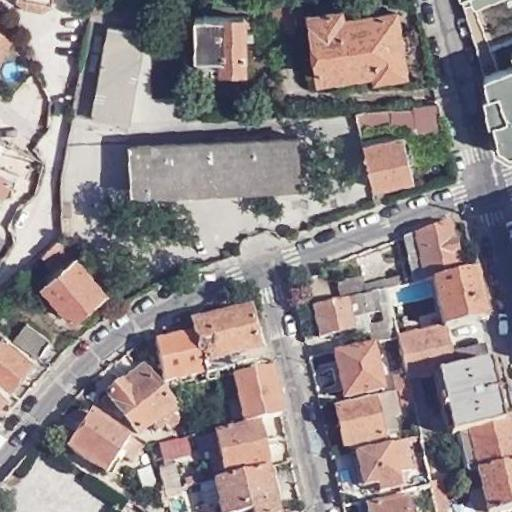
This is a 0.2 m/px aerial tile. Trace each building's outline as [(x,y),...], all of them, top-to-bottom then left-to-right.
[(511,0),(460,0),(462,4),(474,0),(490,0),(496,15),(468,24),(484,75),(498,144),(511,149),(511,148),(511,0)] [(474,0),(462,4),(468,24),(496,15),(490,0),(474,0)] [(290,3),(271,3),(273,32),(291,32),(290,3)] [(340,5),(311,10),(321,73),(375,66),(376,70),(403,67),(394,8),(369,11),(368,5),(359,6),(360,13),(342,16),(340,5)] [(193,15),(194,56),(218,56),(219,67),(243,67),(243,15),(193,15)] [(128,126),(143,33),(104,27),(87,120),(128,126)] [(0,68),(15,38),(0,30),(0,68)] [(194,67),(219,67),(218,56),(194,56),(194,67)] [(419,124),(441,120),(437,102),(415,104),(419,124)] [(411,106),(357,110),(359,124),(389,120),(391,127),(414,123),(411,106)] [(412,177),(402,134),(364,142),(375,185),(412,177)] [(294,187),(290,140),(121,154),(125,202),(294,187)] [(0,193),(3,196),(14,175),(0,168),(0,193)] [(445,221),(444,218),(399,234),(399,237),(408,280),(417,278),(425,277),(455,269),(445,221)] [(62,231),(37,255),(52,271),(76,250),(62,231)] [(104,290),(74,255),(42,284),(73,318),(104,290)] [(469,266),(455,269),(425,277),(430,306),(387,317),(388,323),(390,336),(439,325),(481,316),(469,266)] [(359,291),(380,286),(393,284),(391,274),(358,282),(359,291)] [(393,284),(380,286),(382,294),(389,293),(391,296),(419,291),(417,278),(408,280),(393,284)] [(380,286),(359,291),(308,303),(315,334),(349,326),(347,315),(384,307),(382,294),(380,286)] [(189,321),(191,333),(201,371),(211,369),(212,372),(254,361),(243,308),(189,321)] [(15,315),(2,331),(11,338),(37,356),(50,341),(15,315)] [(390,336),(388,323),(366,328),(369,341),(391,337),(390,336)] [(490,357),(482,359),(477,341),(446,349),(439,325),(390,336),(391,337),(400,374),(401,378),(402,385),(419,381),(418,375),(431,371),(433,377),(492,365),(490,357)] [(11,338),(2,331),(0,330),(0,382),(9,389),(34,360),(11,338)] [(201,371),(191,333),(153,343),(161,381),(201,371)] [(339,395),(376,386),(366,346),(329,354),(339,395)] [(433,377),(441,417),(449,416),(453,430),(504,419),(492,365),(433,377)] [(104,396),(134,434),(148,423),(153,429),(174,412),(139,367),(104,396)] [(276,415),(266,371),(230,380),(239,423),(276,415)] [(392,387),(402,385),(401,378),(400,374),(389,376),(392,387)] [(402,385),(406,401),(414,433),(415,438),(432,434),(419,381),(402,385)] [(0,399),(9,389),(0,382),(0,399)] [(406,401),(402,385),(392,387),(396,404),(406,401)] [(339,444),(378,433),(373,412),(389,408),(391,407),(387,389),(329,402),(339,444)] [(393,431),(389,408),(373,412),(378,433),(393,431)] [(140,450),(124,439),(88,411),(64,446),(102,472),(116,451),(131,462),(140,450)] [(511,440),(504,419),(453,430),(461,471),(472,468),(484,511),(511,504),(511,440)] [(221,472),(262,463),(253,423),(212,433),(221,472)] [(398,437),(350,448),(359,483),(374,480),(375,487),(393,483),(391,471),(404,468),(398,437)] [(186,439),(160,445),(164,462),(190,456),(186,439)] [(239,511),(276,511),(264,466),(205,481),(210,511),(230,511),(239,510),(239,511)] [(408,473),(411,485),(425,482),(424,478),(422,470),(408,473)] [(443,511),(435,476),(424,478),(425,482),(429,498),(431,511),(443,511)] [(365,511),(406,511),(403,498),(364,507),(365,511)] [(431,511),(429,498),(416,501),(417,511),(431,511)]
